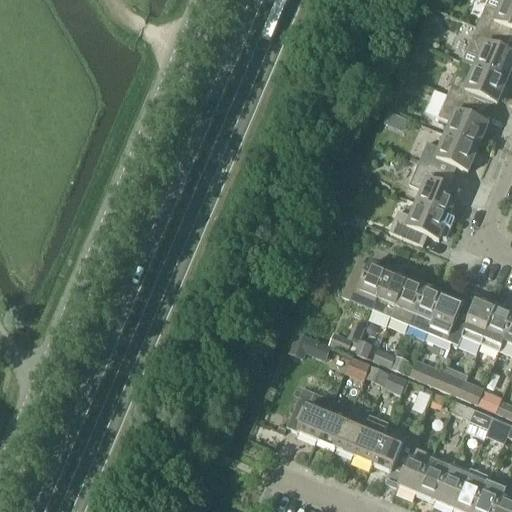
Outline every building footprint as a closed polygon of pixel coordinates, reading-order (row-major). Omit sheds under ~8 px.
[(487,0),(484,10),(475,31),(508,45),(511,35),(511,34),(511,7),(503,3),(495,0),(487,0)] [(466,53),(460,67),(473,72),(505,85),(511,69),(511,60),(503,57),(508,45),(475,31),(466,53)] [(455,78),(446,100),(479,114),(483,104),(495,109),(505,85),(473,72),(468,84),(455,78)] [(410,76),(408,82),(416,85),(418,79),(410,76)] [(446,100),(437,121),(450,127),(444,139),(477,153),(487,130),(474,124),(479,114),(446,100)] [(426,146),(417,168),(452,183),(456,172),(467,177),(477,153),(444,139),(439,152),(426,146)] [(417,168),(408,190),(420,195),(415,208),(447,222),(457,198),(447,194),(452,183),(417,168)] [(397,216),(388,237),(421,251),(427,240),(437,245),(447,222),(415,208),(410,221),(397,216)] [(357,266),(342,301),(371,314),(388,275),(369,267),(368,270),(357,266)] [(388,275),(371,314),(390,322),(406,283),(388,275)] [(406,283),(390,322),(408,330),(425,291),(406,283)] [(425,291),(408,330),(427,338),(444,299),(425,291)] [(462,307),(450,337),(461,342),(480,349),(496,310),(477,302),(478,300),(467,295),(462,307)] [(444,299),(427,338),(457,350),(461,342),(450,337),(462,307),(444,299)] [(511,317),(496,310),(480,349),(498,357),(499,355),(511,324),(511,317)] [(511,324),(499,355),(511,360),(511,324)] [(334,338),(328,351),(347,358),(352,346),(334,338)] [(297,339),(289,359),(301,364),(309,343),(297,339)] [(369,363),(374,350),(362,345),(356,358),(369,363)] [(331,368),(336,355),(316,347),(311,360),(331,368)] [(376,353),(372,364),(390,372),(394,361),(376,353)] [(405,379),(411,366),(398,360),(392,373),(405,379)] [(352,363),(345,379),(363,387),(370,370),(352,363)] [(411,381),(433,391),(438,379),(416,369),(411,381)] [(370,371),(365,383),(382,390),(387,378),(370,371)] [(388,378),(382,390),(400,398),(406,386),(388,378)] [(438,379),(433,391),(457,401),(462,389),(438,379)] [(462,389),(457,401),(476,410),(482,398),(462,389)] [(301,393),(284,434),(315,447),(333,406),(301,393)] [(442,416),(448,402),(434,397),(428,411),(442,416)] [(482,398),(476,410),(495,418),(501,405),(482,398)] [(511,410),(501,405),(495,418),(511,425),(511,410)] [(333,406),(315,447),(333,455),(351,414),(333,406)] [(456,407),(451,419),(469,426),(469,425),(473,415),(456,407)] [(351,414),(333,455),(338,457),(352,463),(369,421),(351,414)] [(469,426),(468,427),(487,435),(488,434),(493,423),(473,415),(469,425),(469,426)] [(369,421),(352,463),(370,471),(382,442),(388,429),(369,421)] [(493,423),(488,434),(506,442),(511,431),(493,423)] [(382,442),(370,471),(389,479),(384,489),(384,490),(396,495),(398,492),(397,492),(398,489),(408,463),(409,464),(410,460),(399,456),(402,450),(401,450),(382,442)] [(402,449),(413,454),(416,447),(404,442),(402,449)] [(398,489),(397,492),(398,492),(416,499),(420,489),(432,462),(413,454),(402,449),(401,450),(402,450),(399,456),(410,460),(409,464),(408,463),(398,489)] [(420,489),(416,499),(435,507),(442,489),(446,479),(449,473),(450,470),(432,462),(420,489)] [(442,489),(435,507),(445,511),(453,511),(467,481),(449,473),(446,479),(442,489)] [(467,481),(453,511),(474,511),(482,495),(485,489),(485,488),(467,481)] [(482,495),(474,511),(496,511),(505,491),(499,489),(487,484),(485,488),(485,489),(482,495)] [(511,511),(511,494),(505,491),(496,511),(511,511)]
